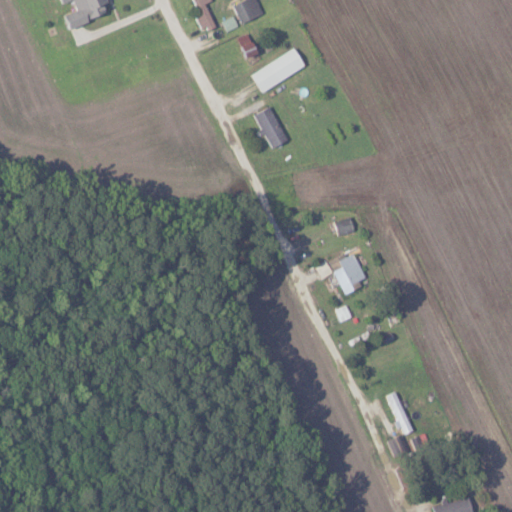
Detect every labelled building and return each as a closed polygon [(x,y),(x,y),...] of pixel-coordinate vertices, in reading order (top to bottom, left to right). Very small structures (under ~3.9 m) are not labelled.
[(56,0),(58,4),(67,0),(68,0),(72,10),(60,15),(64,27),(103,13),(99,4),(104,2),(103,0),(56,0)] [(203,3),(208,1),(207,0),(188,0),(199,29),(211,25),(203,3)] [(260,13),(254,0),(238,0),(230,4),(238,23),(260,13)] [(253,52),(245,33),(233,38),(241,57),(253,52)] [(302,66),(291,48),(247,74),(258,92),(302,66)] [(265,147),(282,141),(269,106),(252,112),(265,147)] [(332,220),(336,235),(350,231),(346,216),(332,220)] [(340,294),(358,286),(355,280),(361,277),(350,252),(313,268),(318,279),(331,273),(340,294)] [(384,395),(399,435),(408,431),(393,391),(384,395)] [(468,511),(465,496),(437,503),(438,504),(428,507),(429,511),(468,511)]
